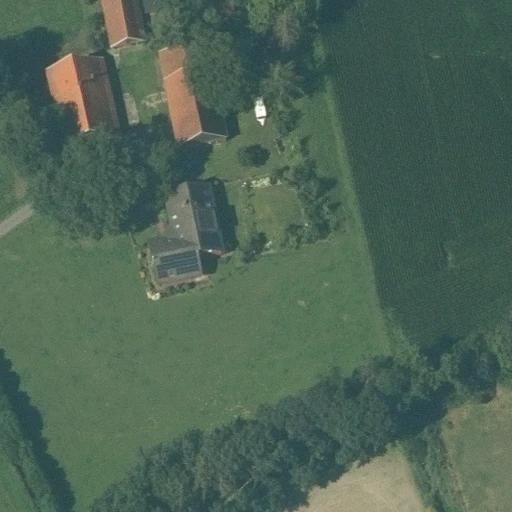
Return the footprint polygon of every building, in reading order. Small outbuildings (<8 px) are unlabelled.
[(135,0),(101,0),(111,51),(144,45),(135,0)] [(229,0),(216,0),(210,2),(213,17),(232,13),(229,0)] [(204,51),(164,60),(169,86),(165,87),(179,153),(225,143),(211,77),(209,78),(204,51)] [(101,64),(46,76),(50,94),(48,95),(51,109),(54,108),(107,97),(101,64)] [(107,97),(54,108),(63,149),(116,138),(107,97)] [(206,190),(165,199),(174,240),(179,264),(187,262),(219,256),(206,190)] [(174,240),(149,245),(157,287),(190,280),(187,262),(179,264),(174,240)]
